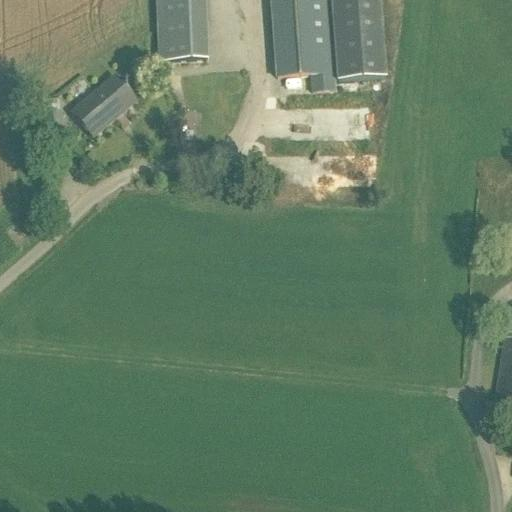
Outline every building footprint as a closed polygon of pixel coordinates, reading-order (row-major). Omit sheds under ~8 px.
[(207,0),(161,0),(163,56),(209,54),(207,0)] [(336,95),(328,0),(268,0),(276,83),(309,80),(311,97),(336,95)] [(328,0),(336,86),(387,81),(380,0),(328,0)] [(95,140),(136,104),(115,79),(73,116),(95,140)] [(381,103),(285,107),(287,141),(382,137),(381,103)] [(62,136),(60,115),(25,119),(27,134),(32,134),(32,138),(44,137),(44,138),(62,136)] [(342,159),(341,186),(355,186),(355,170),(363,170),(363,159),(342,159)] [(488,166),(487,188),(495,188),(496,166),(488,166)] [(499,370),(511,372),(511,311),(508,311),(499,370)] [(511,423),(511,372),(499,370),(492,421),(511,423)]
